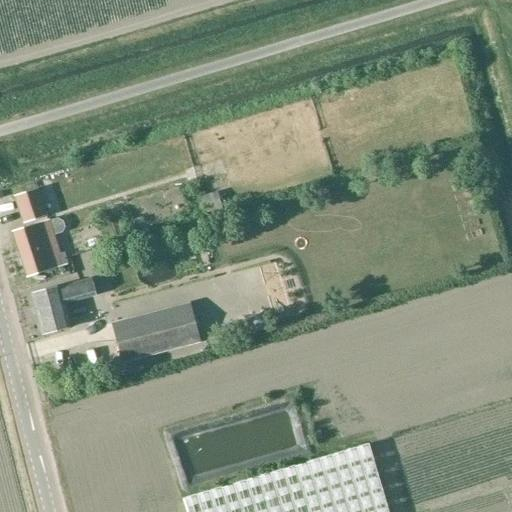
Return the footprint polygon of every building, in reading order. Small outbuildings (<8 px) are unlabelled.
[(24,223),(47,216),(38,189),(15,196),(24,223)] [(21,265),(24,266),(28,277),(67,265),(64,253),(60,254),(54,235),(62,233),(65,227),(63,222),(58,219),(50,222),(49,220),(13,231),(21,258),(19,260),(21,265)] [(66,303),(97,295),(92,278),(32,294),(43,334),(72,326),(66,303)] [(200,342),(197,330),(208,327),(204,312),(193,315),(190,303),(113,324),(123,362),(200,342)] [(184,499),(187,511),(389,511),(369,444),(184,499)]
